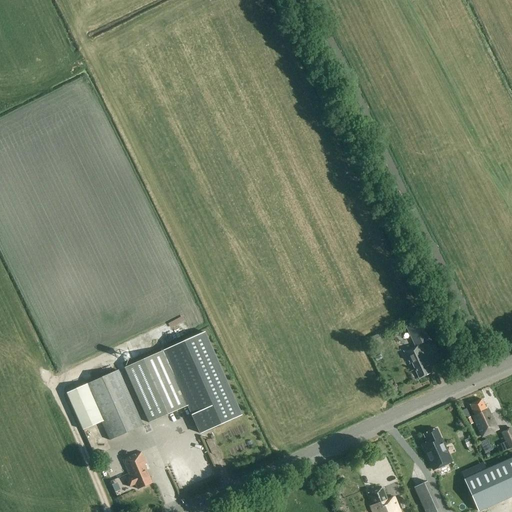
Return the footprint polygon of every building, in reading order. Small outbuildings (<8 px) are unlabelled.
[(415,347),(418,345),(428,340),(419,322),(406,328),(415,347)] [(202,333),(161,351),(187,407),(198,433),(239,415),(202,333)] [(418,345),(415,347),(404,352),(410,365),(412,364),(419,379),(430,374),(427,368),(429,367),(418,345)] [(161,351),(124,368),(149,424),(187,407),(161,351)] [(143,427),(119,371),(86,386),(86,385),(67,394),(84,431),(102,423),(110,441),(143,427)] [(488,414),(481,399),(470,405),(474,415),(472,415),(481,435),(497,428),(490,413),(488,414)] [(466,420),(470,418),(466,409),(461,411),(466,420)] [(452,461),(437,428),(424,434),(428,444),(423,446),(434,469),(452,461)] [(500,433),(508,450),(511,448),(511,429),(511,428),(500,433)] [(137,489),(152,483),(144,466),(146,465),(141,452),(122,460),(130,477),(126,479),(130,488),(136,486),(137,489)] [(511,457),(465,479),(479,510),(511,494),(511,457)] [(200,472),(207,467),(201,460),(195,465),(200,472)] [(419,511),(433,511),(421,483),(409,488),(419,511)] [(388,500),(383,487),(367,493),(373,506),(370,507),(371,511),(400,511),(394,498),(388,500)]
